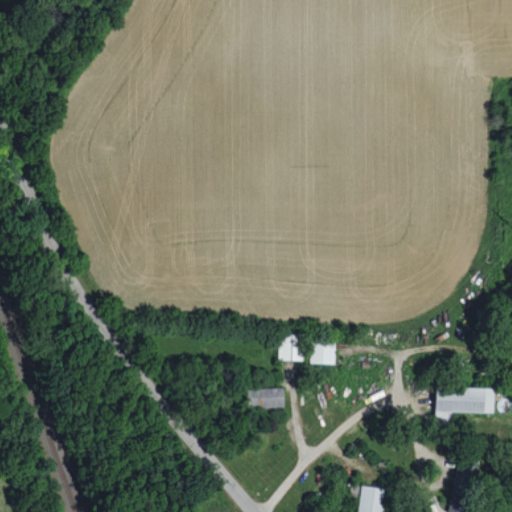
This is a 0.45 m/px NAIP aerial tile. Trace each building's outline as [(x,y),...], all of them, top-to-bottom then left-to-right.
[(302,360),(302,335),(278,334),(278,359),(302,360)] [(333,363),(334,340),(310,339),(309,363),(333,363)] [(246,388),(247,407),(283,406),(283,387),(246,388)] [(493,388),(434,387),(433,422),(450,422),(450,411),(493,412),(493,388)] [(446,511),(467,511),(477,464),(457,460),(446,511)] [(357,511),(381,511),(384,487),(360,485),(357,511)]
